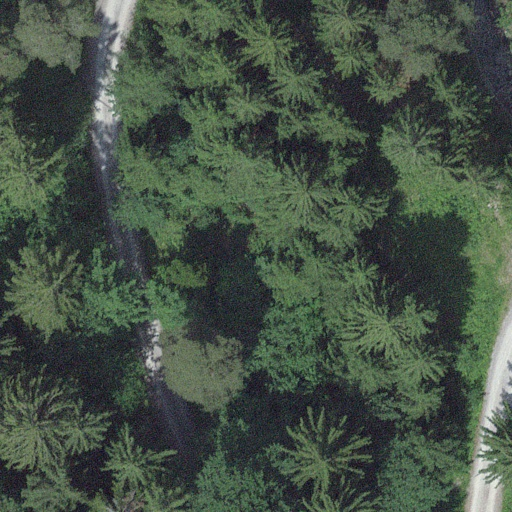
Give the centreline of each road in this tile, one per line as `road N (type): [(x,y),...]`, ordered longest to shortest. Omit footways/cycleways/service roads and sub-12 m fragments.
road 1 (track): [(123,0),(110,38),(120,216),(142,297),(230,511)]
road 2 (track): [(482,511),(511,361)]
